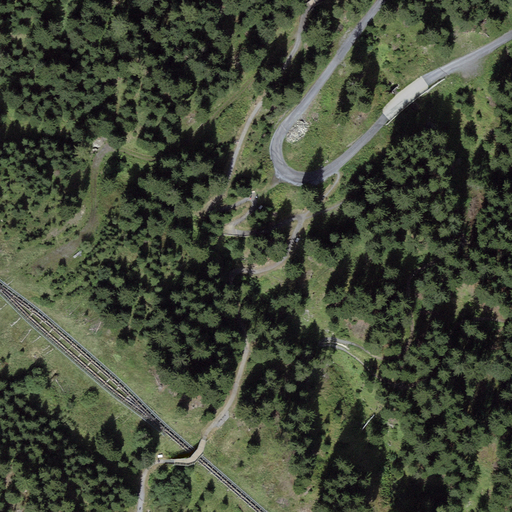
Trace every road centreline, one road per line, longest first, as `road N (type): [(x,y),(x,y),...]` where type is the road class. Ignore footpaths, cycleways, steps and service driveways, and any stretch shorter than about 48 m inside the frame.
road 1 (track): [(384,0),(281,139),(279,157),(293,172),(315,176),(338,164)]
road 2 (track): [(338,164),(408,97),(511,38)]
